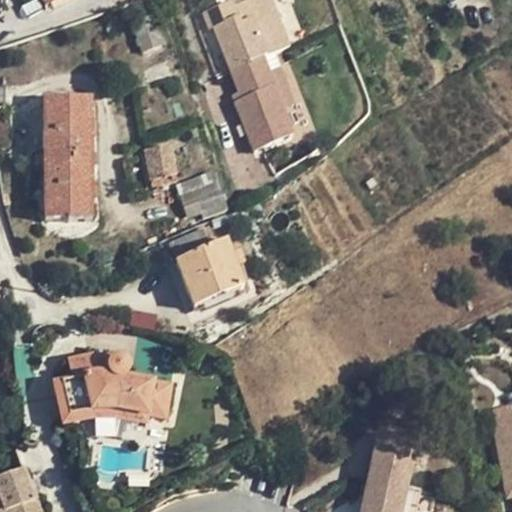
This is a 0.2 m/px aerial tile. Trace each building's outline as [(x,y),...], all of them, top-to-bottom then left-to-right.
[(221,32),(236,74),(258,66),(273,61),(295,53),(276,0),(271,0),(240,11),(238,5),(209,16),(214,33),(221,32)] [(145,5),(123,12),(139,58),(162,50),(145,5)] [(278,77),(273,61),(258,66),(264,82),(278,77)] [(299,142),(289,113),(282,95),(294,90),(289,73),(278,77),(264,82),(258,66),(236,74),(244,96),(247,106),(241,107),(254,142),(270,137),(275,152),(299,142)] [(300,108),(294,90),(282,95),(289,113),(300,108)] [(238,98),(241,107),(247,106),(244,96),(238,98)] [(91,104),(45,104),(45,223),(90,223),(91,104)] [(169,150),(143,155),(149,184),(176,178),(169,150)] [(193,230),(227,219),(212,176),(180,187),(193,230)] [(242,215),(229,219),(234,231),(253,223),(249,212),(242,215)] [(169,251),(176,268),(214,252),(207,235),(169,251)] [(224,249),(214,252),(176,268),(194,313),(242,294),(235,275),(231,265),(224,249)] [(237,263),(231,265),(235,275),(240,272),(237,263)] [(76,387),(55,391),(60,421),(121,412),(148,418),(150,410),(167,413),(172,390),(126,379),(128,372),(128,366),(124,363),(118,361),(110,363),(111,370),(96,372),(95,366),(72,369),(76,387)] [(110,363),(95,366),(96,372),(111,370),(110,363)] [(165,422),(167,413),(150,410),(148,418),(165,422)] [(121,412),(60,421),(63,432),(120,422),(146,427),(148,418),(121,412)] [(511,413),(493,417),(504,493),(511,491),(511,413)] [(0,450),(20,445),(17,414),(0,419),(0,450)] [(417,444),(380,437),(378,448),(375,460),(369,485),(407,493),(417,444)] [(378,448),(370,446),(368,459),(375,460),(378,448)] [(0,511),(33,511),(22,472),(0,479),(0,511)] [(402,511),(407,493),(369,485),(363,511),(402,511)] [(418,511),(422,496),(407,493),(402,511),(418,511)]
